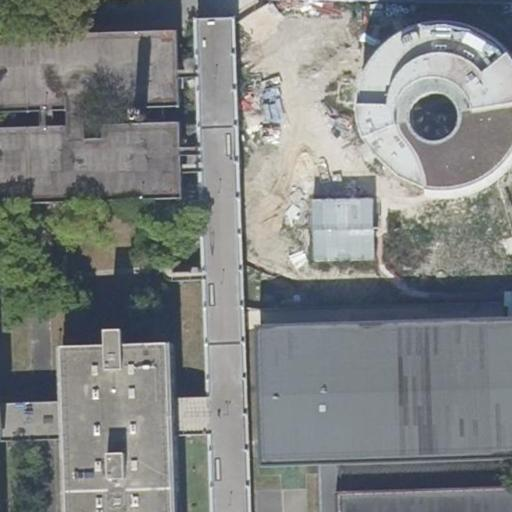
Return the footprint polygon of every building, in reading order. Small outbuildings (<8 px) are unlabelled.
[(251,511),(244,262),(236,18),(214,18),(197,19),(209,396),(205,396),(177,397),(175,343),(154,344),(127,344),(127,330),(108,330),(108,345),(64,347),(66,401),(53,401),(38,402),(0,402),(0,441),(42,440),(67,440),(69,511),(251,511)] [(440,22),(433,23),(426,24),(419,26),(412,29),(405,32),(399,36),(393,40),(387,45),(382,50),(377,56),(373,62),(369,69),(366,75),(363,82),(362,89),(360,97),(360,104),(360,110),(360,119),(362,126),(364,133),(366,140),(369,147),(373,153),(377,159),(382,165),(387,170),(393,175),(399,179),(406,183),(412,186),(419,189),(426,191),(434,192),(441,193),(445,193),(449,193),(456,192),(463,191),(470,189),(475,187),(477,187),(484,184),(490,180),(496,176),(502,171),(507,166),(511,161),(511,160),(511,54),(511,53),(506,48),(501,43),(495,38),(489,34),(483,31),(476,28),(469,26),(462,24),(455,23),(448,22),(440,22)] [(353,109),(347,110),(340,111),(333,113),(326,116),(319,119),(313,123),(306,127),(301,132),(296,137),(291,143),(287,149),(283,155),(280,162),(277,169),(276,176),(274,183),(274,191),(274,198),(274,206),(276,213),(278,220),(280,227),(283,234),(287,240),(291,246),(296,252),(301,257),(307,262),(313,266),(320,270),(326,273),(333,275),(340,277),(348,279),(355,279),(362,279),(370,279),(377,278),(384,276),(391,273),(398,270),(401,268),(404,267),(410,263),(416,258),(421,253),(426,248),(430,242),(434,235),(437,229),(440,222),(442,215),(444,208),(444,201),(445,193),(441,193),(434,192),(426,191),(419,189),(412,186),(406,183),(399,179),(393,175),(387,170),(382,165),(377,159),(373,153),(369,147),(366,140),(364,133),(362,126),(360,119),(360,110),(358,109),(353,109)] [(511,322),(325,327),(251,329),(258,464),(338,461),(511,455),(511,322)] [(511,511),(511,489),(341,493),(341,511),(511,511)]
